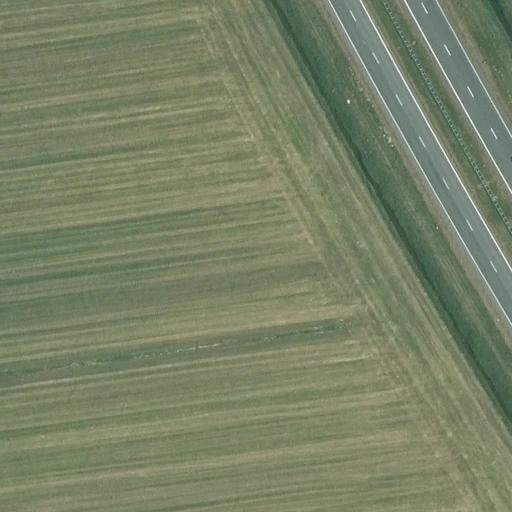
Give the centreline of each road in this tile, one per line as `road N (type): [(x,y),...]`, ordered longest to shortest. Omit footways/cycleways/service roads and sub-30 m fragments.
road 1 (trunk): [(346,0),(511,302)]
road 2 (trunk): [(511,165),(419,0)]
